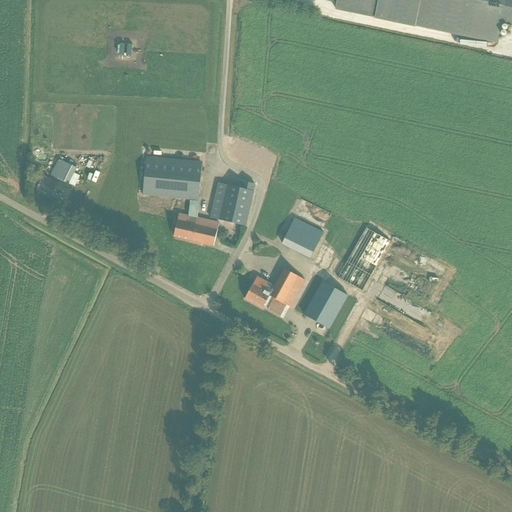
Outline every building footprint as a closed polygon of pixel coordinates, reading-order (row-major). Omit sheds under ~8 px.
[(511,0),(331,0),(331,2),(336,4),(335,9),(376,18),(376,19),(415,27),(415,26),(494,43),(494,42),(498,43),(498,44),(502,24),(511,25),(511,0)] [(202,165),(146,160),(143,195),(190,200),(189,216),(197,218),(202,165)] [(74,167),(67,163),(59,180),(66,184),(74,167)] [(43,177),(40,182),(36,191),(51,198),(57,184),(43,177)] [(253,191),(255,184),(242,181),(241,189),(218,183),(210,218),(245,226),(253,191)] [(168,215),(170,204),(151,200),(148,211),(168,215)] [(337,232),(349,207),(338,201),(325,227),(337,232)] [(197,218),(189,216),(179,214),(174,237),(214,247),(219,223),(197,218)] [(282,244),(311,258),(324,233),(295,218),(282,244)] [(363,291),(390,241),(365,227),(338,277),(363,291)] [(275,287),(257,277),(245,299),(262,309),(263,307),(268,310),(267,311),(277,317),(284,304),(290,308),(305,280),(284,269),(275,287)] [(313,277),(300,301),(295,310),(338,334),(356,302),(313,277)]
